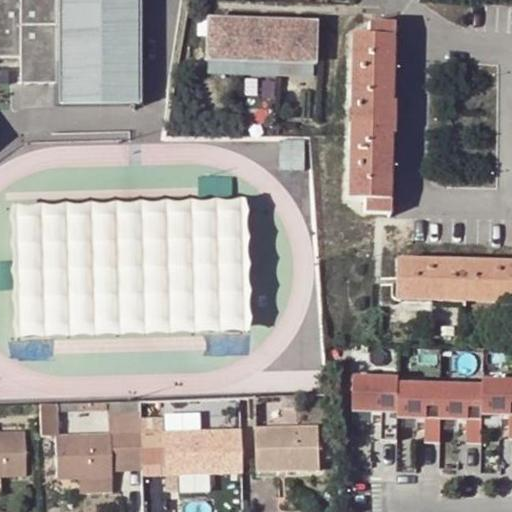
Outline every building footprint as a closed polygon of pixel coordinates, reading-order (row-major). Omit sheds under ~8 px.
[(0,0),(0,56),(19,57),(19,83),(53,83),(53,104),(141,104),(141,0),(0,0)] [(313,22),(202,18),(200,71),(312,74),(313,22)] [(386,39),(391,39),(393,38),(392,24),(367,23),(367,36),(351,36),(348,200),(362,201),(362,213),(389,214),(389,200),(387,199),(382,199),(383,169),(387,169),(388,135),(389,104),(390,70),(385,70),(386,39)] [(7,205),(10,335),(245,330),(242,200),(7,205)] [(431,298),(431,302),(498,303),(498,299),(511,299),(511,263),(398,262),(397,297),(431,298)] [(511,382),(511,383),(511,385),(485,384),(485,387),(468,387),(468,389),(443,389),(443,387),(427,386),(427,388),(401,388),(401,380),(356,380),(355,413),(383,413),(383,425),(382,442),(398,443),(399,431),(399,420),(426,421),(426,431),(426,443),(441,444),(442,421),(459,421),(468,421),(468,432),(467,444),(483,444),(483,427),(483,416),(511,417),(511,428),(510,440),(511,439),(511,382)] [(117,402),(106,403),(106,416),(139,415),(138,401),(121,402),(117,402)] [(161,414),(160,401),(138,401),(139,415),(161,414)] [(99,403),(60,404),(61,417),(99,416),(99,403)] [(54,438),(54,404),(39,405),(39,439),(54,438),(55,481),(78,480),(111,479),(111,473),(110,464),(141,463),(139,415),(106,416),(107,436),(54,438)] [(383,413),(355,413),(355,424),(383,425),(383,413)] [(161,414),(139,415),(141,463),(155,463),(155,449),(163,449),(163,462),(164,475),(208,474),(224,473),(223,432),(187,432),(163,433),(162,420),(161,414)] [(483,416),(483,427),(511,428),(511,417),(483,416)] [(186,419),(162,420),(163,433),(187,432),(186,419)] [(399,420),(399,431),(426,431),(426,421),(399,420)] [(468,421),(459,421),(459,432),(468,432),(468,421)] [(255,430),(256,471),(277,471),(318,470),(317,427),(255,430)] [(0,476),(24,476),(23,437),(0,436),(0,476)] [(155,449),(155,463),(163,462),(163,449),(155,449)] [(141,471),(141,463),(110,464),(111,473),(141,471)] [(208,484),(208,474),(164,475),(164,485),(208,484)] [(111,493),(111,479),(78,480),(78,494),(111,493)]
